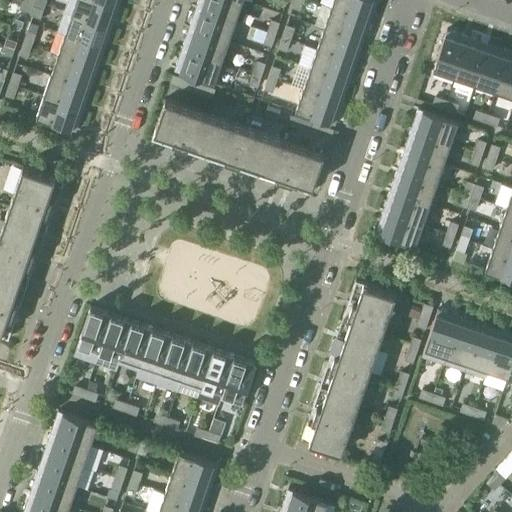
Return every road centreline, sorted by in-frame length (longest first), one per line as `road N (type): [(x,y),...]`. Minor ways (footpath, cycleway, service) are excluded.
road 1 (residential): [(410,0),(235,511)]
road 2 (residential): [(166,0),(0,479)]
